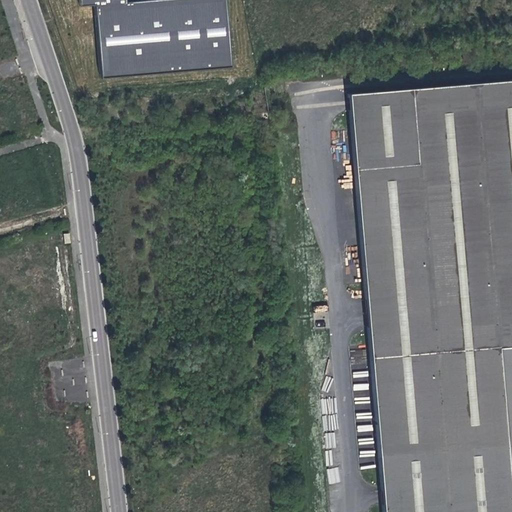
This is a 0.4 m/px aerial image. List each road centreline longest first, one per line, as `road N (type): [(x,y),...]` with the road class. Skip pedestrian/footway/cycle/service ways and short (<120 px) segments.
road 1 (unclassified): [(28,0),(74,136),(119,511)]
road 2 (track): [(269,0),(273,20),(302,30),(472,0)]
